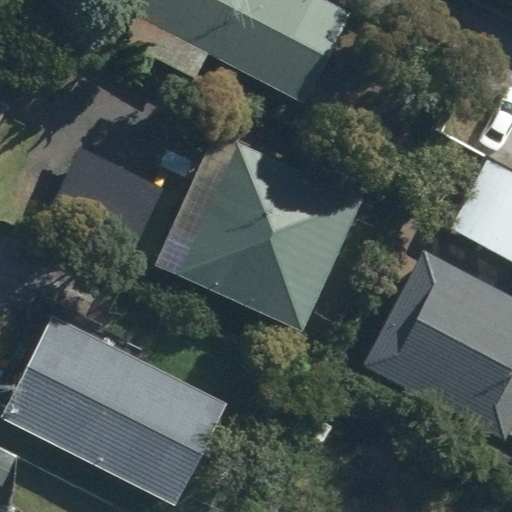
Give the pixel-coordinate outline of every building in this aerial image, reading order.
[(349,15),(320,0),(137,0),(117,41),(192,80),(204,56),(302,106),(349,15)] [(0,128),(10,110),(0,104),(0,128)] [(360,203),(211,139),(153,275),(302,338),(360,203)] [(163,192),(76,149),(42,218),(129,260),(163,192)] [(511,171),(477,153),(437,227),(511,267),(511,171)] [(511,298),(420,248),(357,364),(504,445),(511,429),(511,298)] [(52,315),(1,419),(176,508),(229,405),(52,315)]
